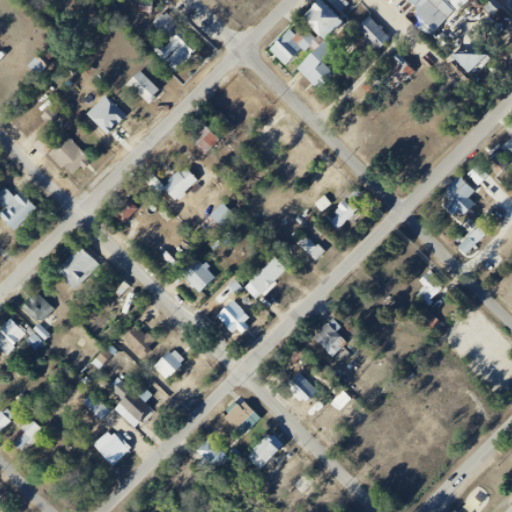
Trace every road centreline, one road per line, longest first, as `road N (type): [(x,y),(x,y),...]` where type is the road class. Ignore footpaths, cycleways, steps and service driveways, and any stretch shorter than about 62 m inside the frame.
road 1 (residential): [(107,511),(511,100)]
road 2 (residential): [(387,511),(0,127)]
road 3 (residential): [(511,320),(194,0)]
road 4 (residential): [(0,298),(294,0)]
road 5 (residential): [(421,511),(511,422)]
